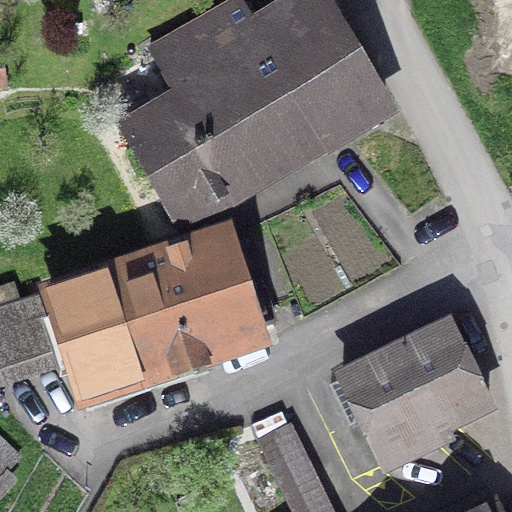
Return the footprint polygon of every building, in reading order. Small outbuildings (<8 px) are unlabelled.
[(116,129),(174,229),(381,107),(316,0),(294,0),(252,26),(237,1),(147,54),(182,112),(142,136),(133,120),(116,129)] [(225,239),(45,297),(78,394),(135,376),(136,381),(258,340),(225,239)] [(0,371),(50,355),(32,302),(0,312),(0,371)] [(377,461),(484,409),(445,328),(338,380),(377,461)] [(326,511),(287,430),(255,445),(287,511),(326,511)] [(0,446),(0,476),(15,461),(0,446)]
